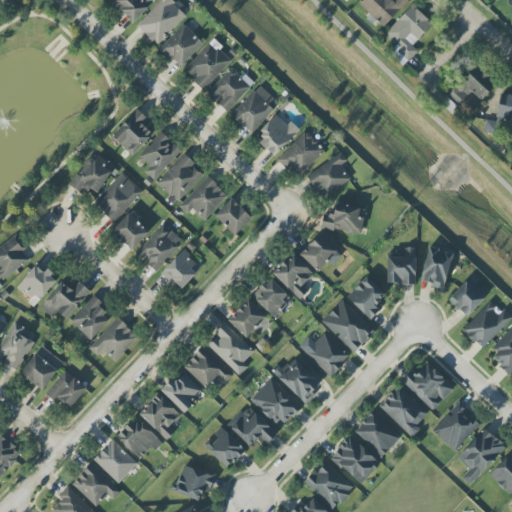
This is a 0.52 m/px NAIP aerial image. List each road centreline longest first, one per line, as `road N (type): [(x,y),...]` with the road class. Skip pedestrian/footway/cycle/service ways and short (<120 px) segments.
road 1 (residential): [(287,211),(5,511)]
road 2 (residential): [(60,0),(287,211)]
road 3 (residential): [(417,326),(247,503)]
road 4 (residential): [(171,331),(61,231)]
road 5 (residential): [(511,412),(417,326)]
